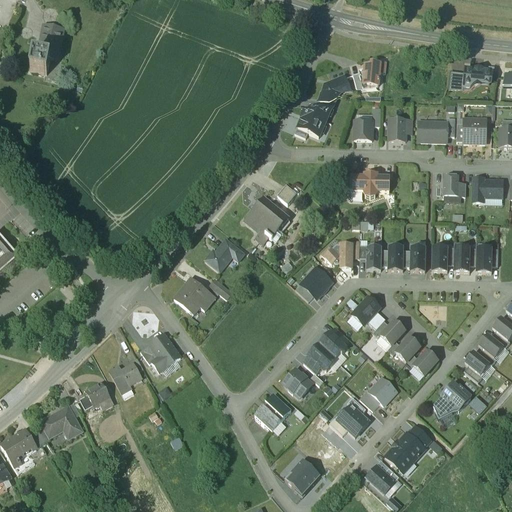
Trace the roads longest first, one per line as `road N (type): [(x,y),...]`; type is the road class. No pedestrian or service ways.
road 1 (residential): [(511,185),(283,174),(264,162)]
road 2 (residential): [(234,432),(352,303),(368,302)]
road 3 (residential): [(138,305),(264,162)]
road 4 (residential): [(326,511),(449,381)]
road 5 (residential): [(0,200),(123,319)]
road 6 (residential): [(138,305),(234,432)]
road 7 (residential): [(264,162),(326,20)]
road 8 (residential): [(502,308),(368,302)]
